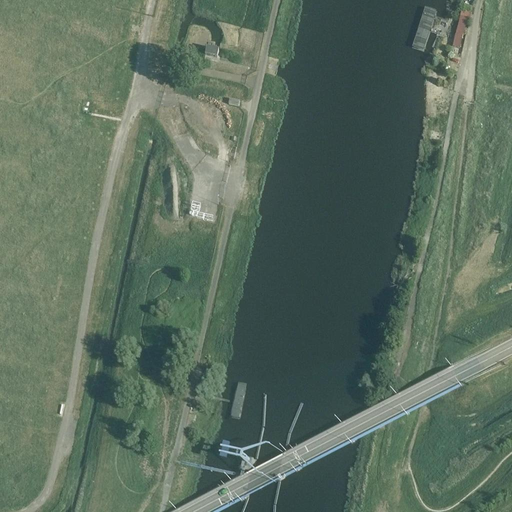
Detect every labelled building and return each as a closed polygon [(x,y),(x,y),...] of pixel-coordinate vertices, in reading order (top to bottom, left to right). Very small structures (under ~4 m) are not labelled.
[(470,12),(472,7),(460,3),(459,7),(470,12)] [(437,11),(425,7),(412,48),(423,52),(429,33),(435,17),(437,11)] [(471,14),(462,11),(452,47),(459,48),(467,20),(470,20),(471,14)] [(205,56),(217,59),(217,58),(218,53),(219,51),(207,49),(205,56)] [(445,67),(444,71),(453,75),(455,75),(457,71),(445,67)] [(409,71),(401,71),(398,100),(398,102),(406,103),(409,71)] [(437,104),(425,103),(424,115),(437,116),(437,104)] [(231,138),(236,119),(230,117),(225,136),(231,138)] [(412,126),(402,124),(394,159),(404,161),(412,126)] [(371,322),(360,320),(352,355),(364,357),(371,322)] [(404,367),(393,365),(391,373),(401,375),(403,375),(404,367)] [(238,383),(231,415),(239,417),(246,385),(238,383)] [(401,393),(398,395),(398,396),(407,412),(408,413),(411,411),(411,410),(402,394),(401,393)] [(347,421),(342,423),(343,425),(352,441),(353,442),(357,440),(356,438),(348,422),(347,421)] [(280,478),(279,481),(280,481),(285,479),(285,475),(289,457),(290,457),(297,469),(298,471),(302,469),(301,467),(293,451),(292,449),(285,453),(285,455),(280,478)] [(247,454),(244,468),(248,468),(255,470),(258,456),(247,454)] [(237,478),(233,480),(234,482),(242,498),(243,500),(249,496),(249,494),(254,472),(253,472),(243,470),(243,471),(243,473),(242,475),(246,476),(248,476),(245,493),(238,480),(237,478)]
